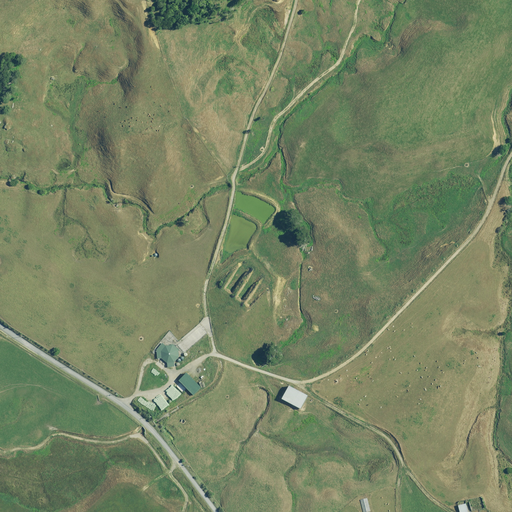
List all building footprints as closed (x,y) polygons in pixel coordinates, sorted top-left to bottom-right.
[(163,343),(158,349),(158,358),(162,358),(168,363),(168,367),(175,366),(175,362),(179,357),(179,349),(173,345),(166,346),(163,343)] [(202,387),(187,372),(179,380),(194,395),(202,387)] [(308,395),(290,385),(283,399),(301,409),(308,395)] [(367,498),(360,499),(364,511),(370,509),(367,498)] [(466,511),(468,511),(466,503),(459,505),(460,511),(466,511)]
